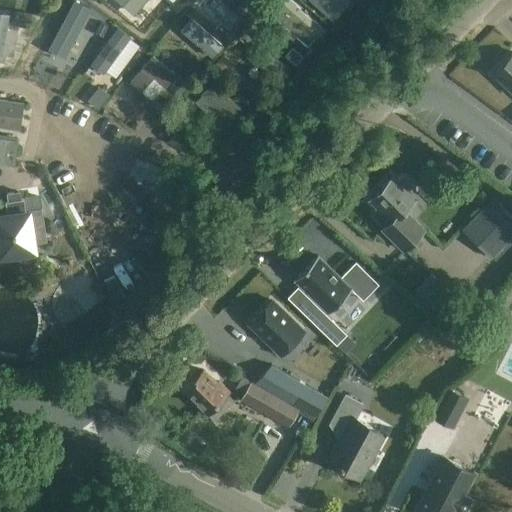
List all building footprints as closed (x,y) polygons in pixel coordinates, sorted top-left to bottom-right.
[(94,35),(95,34),(87,29),(94,15),(104,21),(107,18),(85,6),(75,0),(73,0),(53,37),(52,38),(65,45),(77,25),(92,34),(94,35)] [(243,0),(221,0),(240,17),(250,6),(243,0)] [(323,30),(288,0),(286,0),(278,9),(280,10),(274,18),(308,46),(314,39),(316,40),(323,30)] [(352,3),(348,0),(308,0),(334,23),(352,3)] [(191,17),(180,29),(212,58),(223,45),(191,17)] [(102,35),(108,26),(100,22),(95,32),(102,35)] [(114,28),(85,67),(99,77),(127,37),(114,28)] [(292,48),(285,56),(296,65),(302,57),(292,48)] [(152,57),(128,84),(141,94),(154,79),(165,89),(176,77),(152,57)] [(511,57),(494,75),(511,92),(511,57)] [(193,58),(187,65),(196,73),(202,65),(193,58)] [(194,79),(183,72),(174,84),(183,92),(194,79)] [(246,117),(214,83),(200,97),(219,117),(207,129),(219,143),(246,117)] [(110,96),(99,87),(88,101),(98,109),(110,96)] [(0,101),(0,128),(20,132),(24,105),(0,101)] [(19,143),(0,139),(0,165),(15,168),(19,143)] [(209,140),(194,142),(195,153),(211,151),(209,140)] [(395,177),(375,198),(370,203),(376,209),(374,211),(374,218),(384,227),(381,230),(403,252),(426,229),(415,218),(419,214),(425,208),(425,202),(415,192),(416,186),(406,174),(398,174),(395,177)] [(0,216),(0,256),(35,251),(34,243),(45,241),(41,210),(39,197),(21,200),(20,192),(13,193),(7,194),(7,195),(8,202),(3,202),(3,205),(5,216),(0,216)] [(511,238),(511,203),(503,194),(497,199),(495,197),(463,229),(492,258),(511,238)] [(111,207),(139,239),(153,227),(124,195),(111,207)] [(318,255),(295,278),(329,312),(352,288),(318,255)] [(439,299),(423,284),(414,295),(430,309),(439,299)] [(270,299),(246,324),(278,355),(302,329),(270,299)] [(345,333),(315,304),(304,315),(334,345),(345,333)] [(254,382),(299,408),(316,417),(327,396),(271,365),(254,382)] [(204,371),(184,391),(208,415),(219,404),(225,411),(234,402),(227,395),(229,394),(218,383),(217,384),(204,371)] [(251,383),(243,396),(241,401),(289,429),(299,410),(251,383)] [(444,390),(430,419),(452,430),(466,401),(456,396),(444,390)] [(343,433),(327,462),(342,471),(344,468),(358,476),(372,450),(376,452),(385,436),(355,420),(363,407),(345,397),(330,425),(343,433)] [(442,458),(424,493),(414,511),(463,511),(468,503),(462,500),(475,475),(442,458)]
